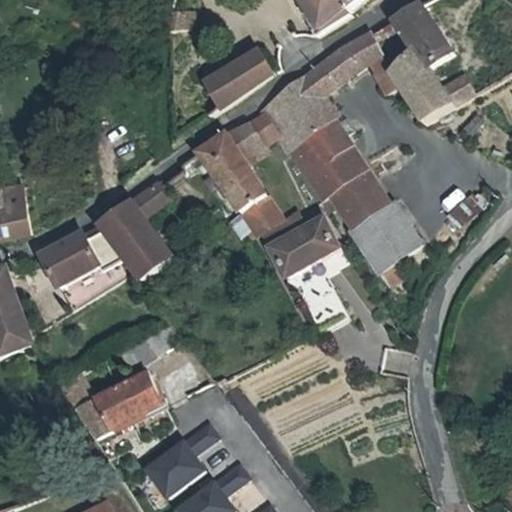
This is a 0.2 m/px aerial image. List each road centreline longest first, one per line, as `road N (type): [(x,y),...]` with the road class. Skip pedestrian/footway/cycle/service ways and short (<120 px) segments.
road 1 (residential): [(0,253),(152,184),(407,0)]
road 2 (residential): [(511,215),(430,334),(427,394),(450,511)]
